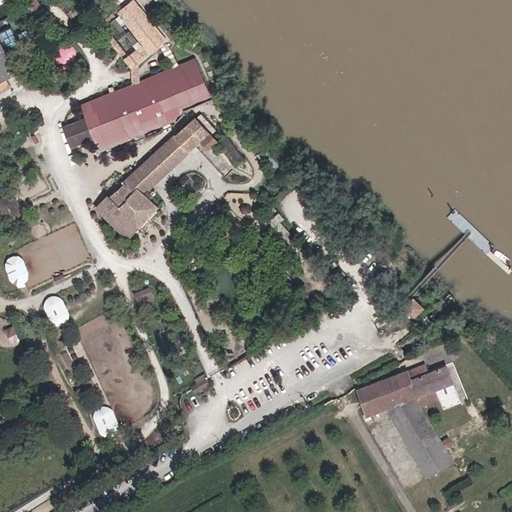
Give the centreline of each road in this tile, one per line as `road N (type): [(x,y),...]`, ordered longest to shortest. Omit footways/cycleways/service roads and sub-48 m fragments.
road 1 (track): [(228,389),(158,261),(177,211),(228,183),(259,179),(258,166),(209,105),(77,190),(110,263)]
road 2 (unclassified): [(404,301),(355,362),(95,511)]
road 3 (track): [(21,511),(154,426),(166,399),(110,263)]
road 4 (track): [(77,190),(41,108),(109,78),(42,0)]
road 5 (track): [(26,302),(104,458)]
